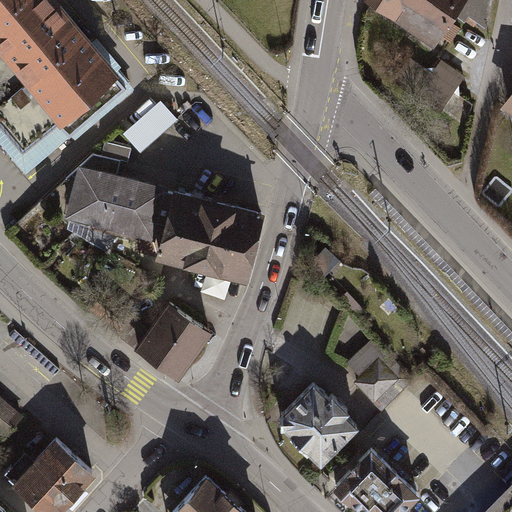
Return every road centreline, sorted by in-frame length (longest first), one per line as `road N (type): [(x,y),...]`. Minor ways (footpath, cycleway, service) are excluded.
road 1 (tertiary): [(205,430),(273,257),(315,81)]
road 2 (tertiary): [(511,282),(315,81)]
road 3 (tertiary): [(0,268),(95,355),(183,415)]
road 4 (residential): [(183,415),(98,511)]
road 5 (tertiary): [(205,430),(300,511)]
